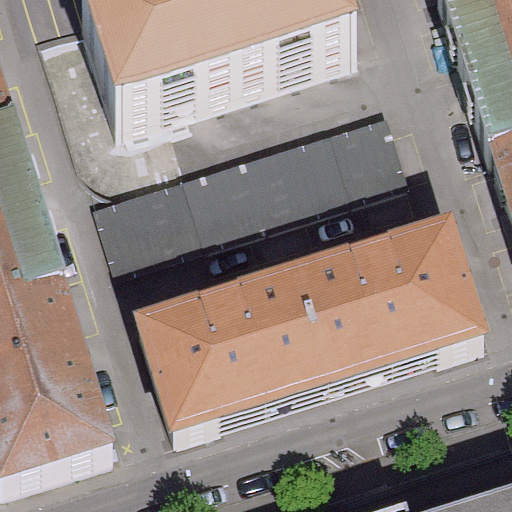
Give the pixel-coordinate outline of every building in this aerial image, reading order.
[(172,0),(98,23),(131,130),(375,55),(358,0),(172,0)] [(511,0),(445,0),(511,211),(511,0)] [(0,53),(0,500),(123,464),(0,53)] [(382,132),(92,218),(110,280),(400,193),(382,132)] [(148,337),(182,454),(498,363),(464,246),(148,337)]
